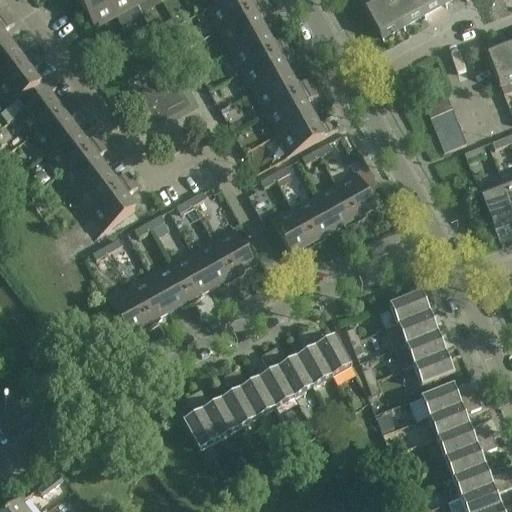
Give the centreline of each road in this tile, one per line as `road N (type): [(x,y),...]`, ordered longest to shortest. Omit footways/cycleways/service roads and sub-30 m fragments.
road 1 (residential): [(296,305),(217,165),(198,156),(153,181),(19,0)]
road 2 (residential): [(0,464),(123,380),(296,305)]
road 3 (residential): [(440,248),(353,90)]
road 4 (residential): [(296,305),(440,248)]
road 5 (residential): [(511,408),(460,289)]
